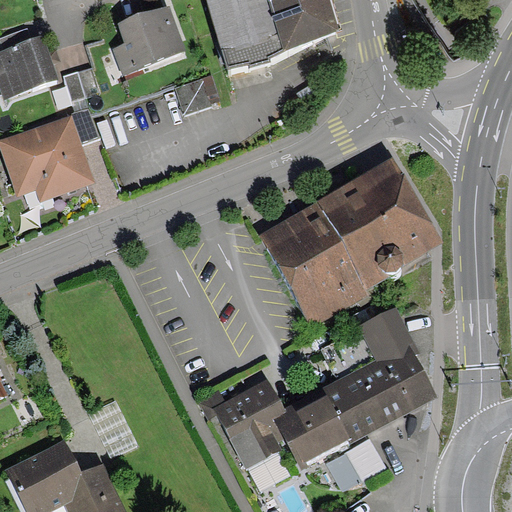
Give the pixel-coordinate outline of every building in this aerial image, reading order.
[(206,0),(228,76),(273,64),(341,34),(330,0),(206,0)] [(172,6),(118,26),(125,44),(113,48),(124,76),(189,52),(172,6)] [(0,93),(2,100),(59,80),(44,38),(31,42),(27,31),(3,40),(7,52),(0,54),(0,93)] [(92,68),(64,77),(71,102),(100,93),(92,68)] [(210,77),(177,89),(185,114),(219,102),(210,77)] [(89,108),(72,114),(83,143),(100,137),(89,108)] [(72,114),(0,138),(0,146),(17,196),(34,191),(38,203),(96,183),(83,143),(72,114)] [(424,246),(392,181),(278,240),(322,318),(431,260),(424,246)] [(287,415),(270,383),(215,413),(247,476),(288,453),(299,472),(437,401),(413,357),(418,354),(396,314),(360,333),(377,366),(331,389),(331,393),(287,415)] [(57,448),(1,478),(18,511),(44,511),(58,505),(61,511),(115,511),(95,471),(72,481),(57,448)]
